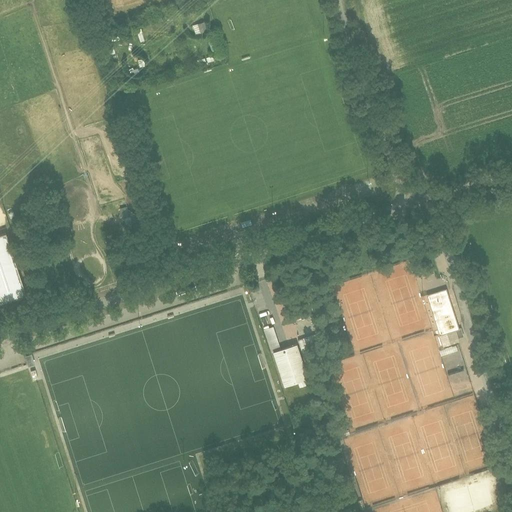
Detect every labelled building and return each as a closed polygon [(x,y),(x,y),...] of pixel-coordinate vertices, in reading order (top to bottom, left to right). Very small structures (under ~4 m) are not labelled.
[(129,207),(124,208),(130,229),(146,224),(144,218),(147,217),(146,212),(132,217),(129,207)] [(11,233),(0,236),(0,300),(1,304),(30,295),(11,233)] [(462,330),(449,289),(428,295),(441,337),(462,330)] [(272,349),(282,347),(277,326),(267,329),(272,349)] [(299,343),(271,352),(283,388),(311,379),(299,343)]
